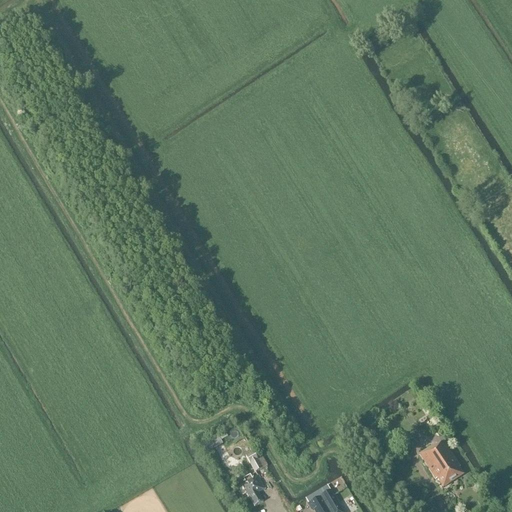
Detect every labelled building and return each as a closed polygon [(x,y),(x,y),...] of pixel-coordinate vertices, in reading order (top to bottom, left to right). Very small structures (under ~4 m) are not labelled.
[(225,432),(218,436),(221,441),(228,438),(225,432)] [(203,453),(221,446),(217,437),(199,444),(203,453)] [(443,489),(463,476),(459,469),(460,468),(443,442),(437,446),(436,445),(419,455),(436,481),(437,480),(443,489)] [(250,464),(255,473),(263,469),(258,460),(250,464)] [(257,477),(241,486),(249,499),(249,498),(254,507),(263,502),(258,493),(265,490),(257,477)] [(327,486),(317,493),(320,498),(331,492),(327,486)] [(320,498),(328,511),(342,511),(331,492),(320,498)] [(317,493),(306,500),(309,505),(320,499),(320,498),(317,493)] [(314,511),(327,511),(320,499),(309,505),(308,506),(312,511),(314,510),(314,511)]
